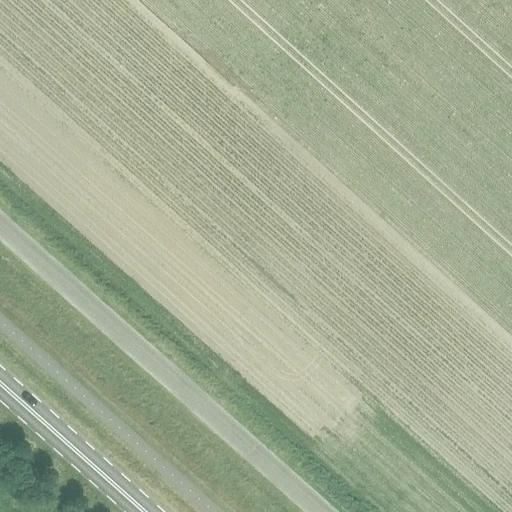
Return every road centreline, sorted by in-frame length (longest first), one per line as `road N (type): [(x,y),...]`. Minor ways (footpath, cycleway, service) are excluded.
road 1 (unclassified): [(318,511),(0,227)]
road 2 (primary): [(143,511),(0,384)]
